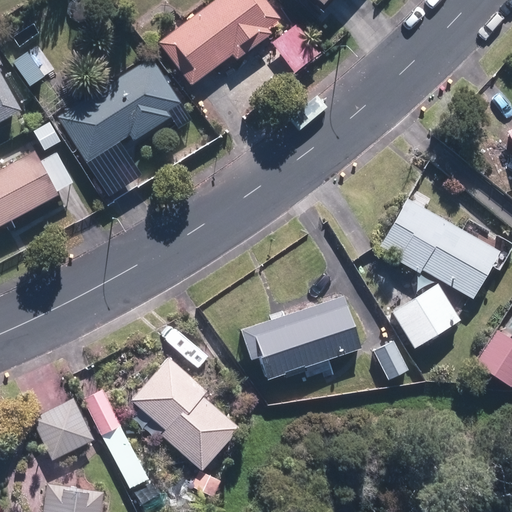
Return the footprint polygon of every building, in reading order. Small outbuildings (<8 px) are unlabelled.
[(279,20),(264,0),(214,0),(157,43),(189,86),(232,55),(236,60),(270,34),(266,29),(279,20)] [(319,54),(295,25),(270,45),(294,74),(319,54)] [(180,103),(151,58),(57,118),(86,163),(128,136),(131,142),(170,117),(167,111),(180,103)] [(0,122),(21,112),(0,74),(0,122)] [(54,155),(51,148),(37,156),(40,163),(54,155)] [(35,152),(0,170),(0,226),(58,196),(56,192),(40,163),(37,156),(35,152)] [(56,192),(71,183),(56,154),(54,155),(40,163),(56,192)] [(499,252),(405,198),(376,248),(419,272),(421,269),(472,299),(499,252)] [(459,321),(437,284),(392,311),(413,348),(459,321)] [(361,350),(344,297),(238,330),(248,361),(259,358),(266,380),(361,350)] [(511,341),(495,331),(474,365),(509,387),(511,382),(511,341)] [(408,371),(392,342),(373,352),(389,381),(408,371)] [(201,398),(207,391),(169,358),(131,401),(165,432),(161,436),(201,470),(236,430),(201,398)] [(119,426),(102,389),(84,397),(101,434),(119,426)] [(92,440),(72,400),(31,421),(52,460),(92,440)] [(223,481),(195,470),(189,485),(217,496),(223,481)] [(201,497),(182,478),(170,491),(189,510),(201,497)] [(99,511),(102,492),(46,484),(42,511),(99,511)]
